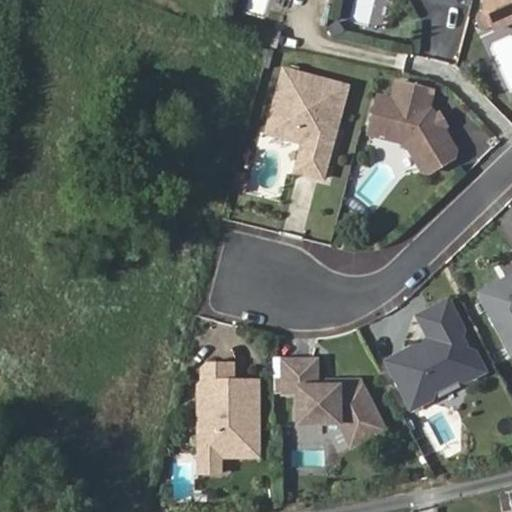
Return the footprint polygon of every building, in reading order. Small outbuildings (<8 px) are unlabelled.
[(444,0),(430,0),(420,51),(456,59),(467,5),(444,0)] [(511,0),(490,0),(489,4),(503,30),(511,25),(511,0)] [(259,42),(279,46),(282,30),(262,26),(259,42)] [(355,87),(290,71),(277,121),(307,129),(303,143),(310,145),(302,173),(330,180),(355,87)] [(440,90),(405,81),(401,99),(387,95),(377,132),(414,142),(429,169),(436,171),(460,157),(462,151),(439,109),(435,108),(440,90)] [(273,135),(303,143),(307,129),(277,121),(273,135)] [(251,191),(255,173),(243,171),(239,188),(251,191)] [(511,275),(481,291),(511,352),(511,275)] [(451,300),(421,315),(433,337),(431,343),(426,341),(391,359),(415,407),(435,396),(437,389),(460,377),(468,380),(487,370),(478,352),(471,349),(464,335),(466,328),(451,300)] [(320,359),(288,359),(288,392),(303,392),(303,422),(344,422),(356,445),(388,428),(364,381),(342,381),(342,386),(320,386),(320,359)] [(237,361),(212,361),(208,365),(208,378),(203,383),(203,454),(225,454),(225,448),(248,449),(258,439),(258,406),(263,406),(263,378),(237,378),(237,361)] [(263,454),(263,406),(258,406),(258,439),(248,449),(225,448),(225,454),(263,454)] [(225,469),(225,454),(203,454),(203,469),(225,469)]
